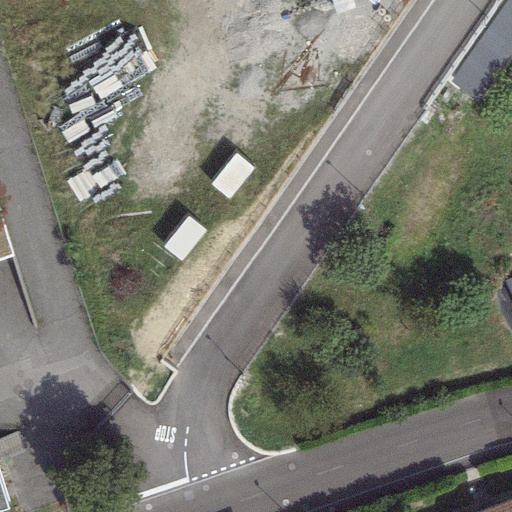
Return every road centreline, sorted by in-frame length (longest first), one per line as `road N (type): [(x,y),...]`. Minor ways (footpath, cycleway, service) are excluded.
road 1 (unclassified): [(153,511),(491,0)]
road 2 (residential): [(511,432),(232,511)]
